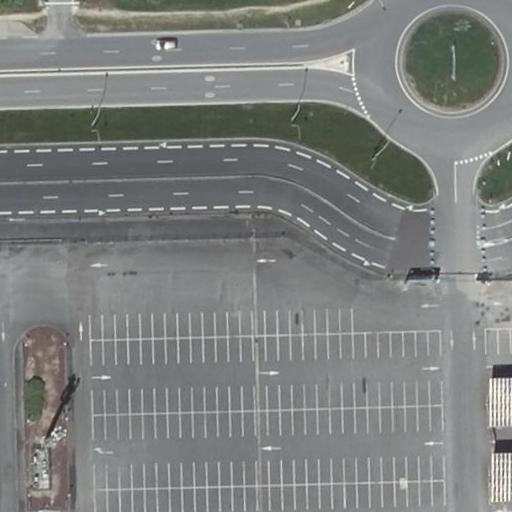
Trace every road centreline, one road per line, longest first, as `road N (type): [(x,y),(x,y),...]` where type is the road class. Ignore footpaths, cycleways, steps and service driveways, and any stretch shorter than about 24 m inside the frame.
road 1 (secondary): [(0,91),(291,84),(360,92),(391,106)]
road 2 (secondary): [(388,18),(291,45),(0,53)]
road 3 (secondary): [(391,106),(408,123),(454,137),(493,126),(511,110)]
